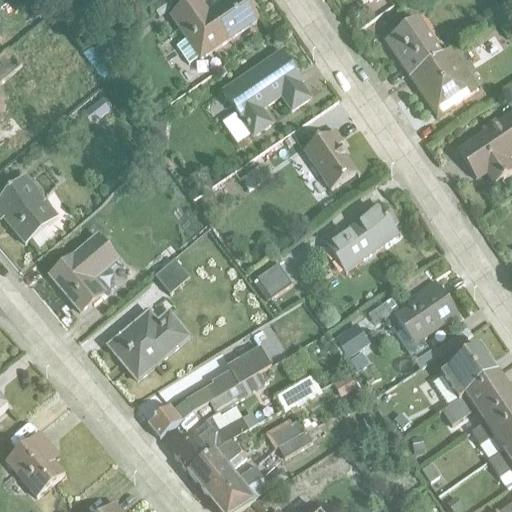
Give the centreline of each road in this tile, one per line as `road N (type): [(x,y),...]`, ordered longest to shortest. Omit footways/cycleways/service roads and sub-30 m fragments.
road 1 (residential): [(297,0),(511,315)]
road 2 (residential): [(0,289),(186,511)]
